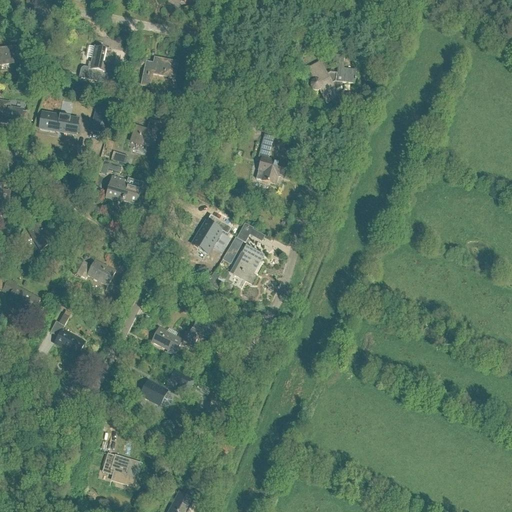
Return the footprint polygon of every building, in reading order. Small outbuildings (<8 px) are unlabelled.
[(0,67),(23,65),(23,59),(31,58),(29,46),(0,50),(0,67)] [(79,79),(86,81),(106,85),(105,86),(107,87),(116,88),(117,88),(120,74),(107,71),(108,68),(108,67),(108,66),(112,51),(106,50),(95,48),(89,47),(87,59),(92,60),(91,64),(90,70),(88,69),(85,69),(83,69),(81,70),(81,71),(79,79)] [(319,93),(322,99),(321,102),(324,103),(326,106),(339,98),(336,92),(342,88),(342,85),(354,86),(356,72),(345,70),(343,65),(344,57),(332,56),(330,64),(337,65),(336,75),(330,74),(327,76),(320,63),(307,70),(314,83),(313,83),(312,84),(311,85),(311,86),(311,87),(311,89),(311,90),(312,92),(313,93),(314,93),(317,94),(319,93)] [(179,63),(162,60),(161,66),(153,64),(146,63),(141,88),(151,90),(153,77),(175,81),(179,63)] [(23,110),(10,108),(11,104),(0,102),(0,124),(20,128),(21,126),(26,127),(28,114),(23,113),(23,110)] [(98,106),(91,131),(106,136),(114,111),(98,106)] [(79,124),(79,121),(44,115),(41,131),(50,133),(77,137),(79,124)] [(254,130),(256,124),(244,119),(242,125),(249,128),(246,135),(249,136),(252,129),(254,130)] [(167,136),(170,128),(149,122),(146,131),(135,127),(130,144),(153,152),(159,133),(167,136)] [(262,182),(261,183),(276,187),(278,179),(284,180),(287,165),(269,160),(271,149),(261,147),(258,159),(262,160),(256,181),(262,182)] [(114,154),(111,162),(125,166),(127,158),(114,154)] [(119,174),(121,169),(104,163),(102,169),(119,174)] [(136,207),(140,190),(142,184),(128,180),(128,182),(112,178),(105,200),(122,205),(122,203),(136,207)] [(0,217),(5,218),(6,212),(7,212),(10,197),(3,196),(5,186),(0,184),(0,217)] [(232,230),(221,224),(211,217),(197,238),(198,239),(193,247),(207,257),(222,234),(227,237),(232,230)] [(40,253),(55,244),(43,224),(28,233),(40,253)] [(237,240),(245,245),(253,230),(245,226),(237,240)] [(236,239),(229,250),(237,255),(243,244),(237,240),(236,239)] [(245,256),(233,277),(251,286),(256,278),(253,277),(255,273),(254,273),(256,269),(257,270),(260,263),(263,257),(263,258),(264,257),(246,248),(243,254),(245,256)] [(53,254),(46,267),(52,270),(59,258),(53,254)] [(116,272),(94,262),(91,269),(79,263),(73,275),(86,282),(87,279),(108,289),(116,272)] [(10,298),(8,302),(33,316),(42,301),(17,287),(18,285),(8,280),(7,283),(0,279),(0,291),(2,293),(1,294),(10,298)] [(211,280),(207,285),(217,292),(221,286),(211,280)] [(54,288),(50,297),(57,300),(61,292),(54,288)] [(56,324),(50,334),(58,339),(55,345),(78,358),(85,345),(62,332),(69,319),(64,316),(59,325),(56,324)] [(198,319),(192,332),(210,341),(217,328),(198,319)] [(222,335),(226,334),(222,324),(218,326),(222,335)] [(183,341),(194,346),(198,339),(189,335),(186,334),(183,340),(176,337),(167,333),(159,329),(151,345),(167,353),(166,355),(175,358),(176,356),(183,341)] [(160,407),(165,398),(167,394),(147,384),(140,396),(160,407)] [(185,398),(188,393),(172,384),(169,390),(185,398)] [(142,466),(108,456),(104,469),(115,472),(112,482),(135,489),(142,466)] [(201,473),(209,479),(215,484),(220,476),(207,466),(203,471),(201,473)] [(183,496),(179,494),(169,511),(187,511),(193,502),(195,503),(199,496),(186,489),(183,496)]
